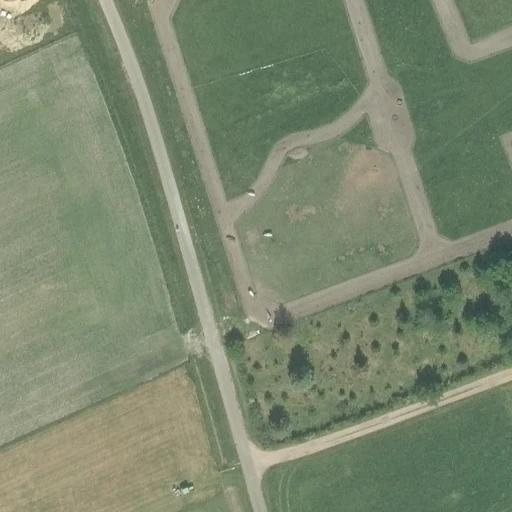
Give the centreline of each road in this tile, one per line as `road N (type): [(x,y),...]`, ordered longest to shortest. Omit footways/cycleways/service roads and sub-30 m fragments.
road 1 (unclassified): [(260,511),(126,58),(101,0)]
road 2 (track): [(248,468),(511,373)]
